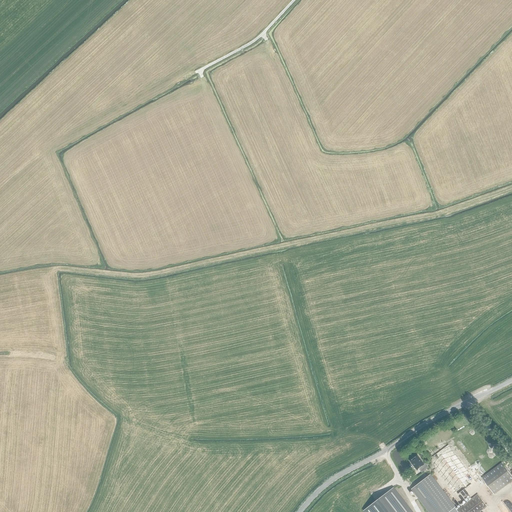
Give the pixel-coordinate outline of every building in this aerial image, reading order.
[(450,447),(428,462),(432,467),(436,464),(457,493),(474,481),(450,447)] [(426,463),(424,465),(417,456),(410,461),(417,470),(423,465),(426,469),(429,467),(426,463)] [(511,480),(511,475),(502,463),(482,478),(494,494),(511,480)] [(454,511),(457,510),(455,507),(430,474),(411,489),(428,511),(454,511)] [(410,511),(393,489),(364,510),(365,511),(410,511)] [(461,495),(465,500),(463,501),(465,503),(472,498),(471,496),(469,498),(465,492),(461,495)] [(454,511),(480,511),(487,507),(477,494),(457,510),(454,511)]
